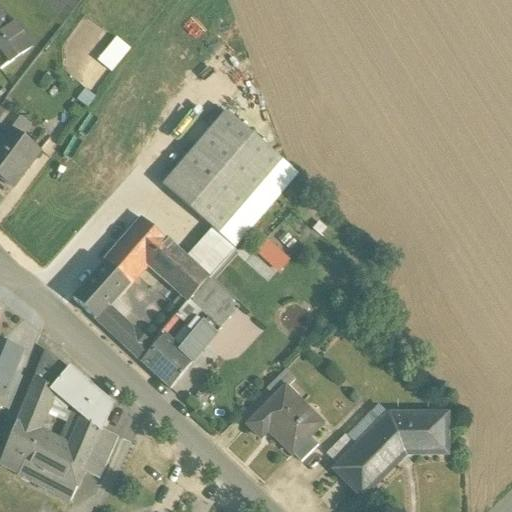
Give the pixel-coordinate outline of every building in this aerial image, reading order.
[(0,51),(10,65),(33,48),(15,23),(10,27),(0,13),(0,51)] [(111,73),(130,49),(115,37),(96,61),(111,73)] [(225,115),(162,188),(210,230),(234,250),(297,177),(225,115)] [(40,153),(7,130),(0,139),(0,180),(12,190),(40,153)] [(143,222),(105,265),(127,284),(145,264),(144,264),(165,242),(143,222)] [(184,260),(190,265),(208,281),(234,250),(210,230),(184,260)] [(165,242),(144,264),(145,264),(161,278),(180,256),(165,242)] [(281,272),(291,257),(269,242),(258,257),(281,272)] [(180,256),(161,278),(171,287),(172,286),(190,265),(184,260),(180,256)] [(259,256),(252,264),(268,281),(276,274),(259,256)] [(105,265),(73,301),(110,336),(122,322),(106,308),(127,284),(105,265)] [(190,265),(172,286),(190,302),(208,281),(190,265)] [(208,281),(190,302),(222,330),(240,310),(208,281)] [(185,311),(178,319),(191,329),(197,321),(185,311)] [(197,321),(191,329),(196,334),(203,326),(197,321)] [(122,322),(110,336),(122,346),(134,332),(122,322)] [(196,334),(180,354),(192,365),(215,337),(213,336),(210,332),(206,329),(203,326),(196,334)] [(153,346),(136,330),(134,332),(122,346),(139,362),(153,346)] [(180,354),(162,338),(141,364),(170,391),(192,365),(180,354)] [(19,352),(0,344),(0,396),(2,397),(10,375),(19,352)] [(68,371),(46,352),(35,377),(51,391),(68,371)] [(51,391),(51,392),(54,395),(52,400),(66,412),(69,408),(75,413),(81,418),(100,434),(101,432),(112,408),(68,371),(51,391)] [(285,372),(266,391),(274,400),(285,389),(286,390),(295,382),(285,372)] [(0,396),(0,408),(8,412),(22,379),(10,375),(2,397),(0,396)] [(51,391),(35,377),(0,463),(0,465),(19,475),(24,463),(39,434),(52,400),(54,395),(51,392),(51,391)] [(274,400),(247,427),(260,440),(268,433),(291,457),(293,455),(310,439),(319,429),(295,406),(298,403),(286,390),(285,389),(274,400)] [(52,400),(39,434),(68,449),(70,444),(66,443),(70,428),(75,413),(69,408),(66,412),(52,400)] [(75,413),(70,428),(76,430),(81,418),(75,413)] [(100,434),(81,418),(70,444),(68,449),(66,454),(87,464),(100,434)] [(339,468),(335,472),(355,492),(376,472),(382,478),(397,463),(412,456),(446,456),(446,418),(389,418),(357,450),(339,468)] [(70,428),(66,443),(70,444),(76,430),(70,428)] [(118,439),(101,432),(100,434),(87,464),(84,472),(100,480),(118,439)] [(39,434),(24,463),(19,475),(18,477),(53,494),(53,495),(70,503),(84,472),(87,464),(66,454),(68,449),(39,434)] [(357,450),(344,438),(326,456),(339,468),(357,450)] [(310,439),(293,455),(301,464),(318,447),(310,439)]
